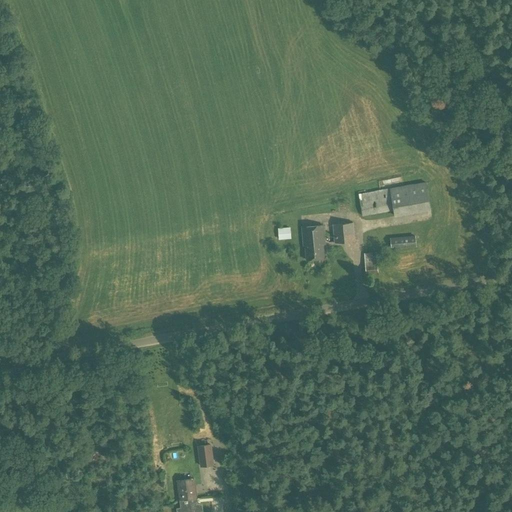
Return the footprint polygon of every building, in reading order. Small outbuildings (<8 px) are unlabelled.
[(394,214),(430,207),(426,182),(358,194),(362,216),(393,210),(394,214)] [(334,243),(354,241),(353,223),(333,224),(334,243)] [(325,258),(323,244),(326,244),(324,225),(302,227),(304,246),(306,245),(307,259),(325,258)] [(290,229),(278,230),(278,231),(279,240),(290,239),(290,229)] [(392,248),(416,246),(415,236),(391,238),(392,248)] [(366,273),(378,272),(376,252),(364,253),(366,273)] [(210,444),(198,446),(201,465),(213,464),(210,444)] [(193,479),(177,481),(178,481),(180,499),(181,499),(182,508),(177,508),(177,511),(202,511),(203,511),(202,505),(200,504),(197,504),(197,497),(196,497),(193,479)]
